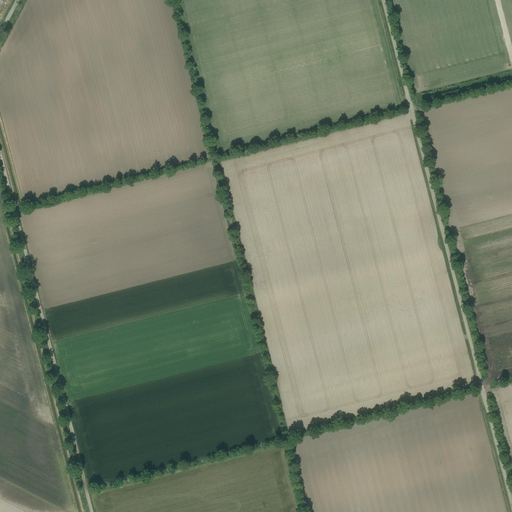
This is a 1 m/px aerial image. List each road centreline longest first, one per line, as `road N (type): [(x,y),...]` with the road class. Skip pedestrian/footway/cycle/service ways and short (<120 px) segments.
road 1 (unclassified): [(511,495),(385,0)]
road 2 (track): [(0,146),(92,511)]
